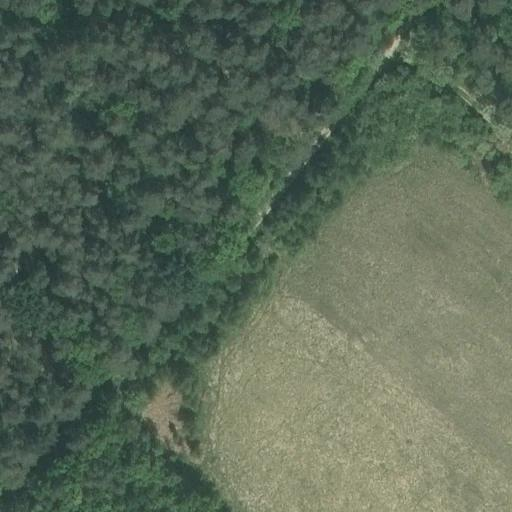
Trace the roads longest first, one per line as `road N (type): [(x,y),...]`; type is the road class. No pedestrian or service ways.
road 1 (track): [(0,496),(316,133)]
road 2 (track): [(153,0),(316,133)]
road 3 (track): [(396,35),(511,127)]
road 4 (track): [(316,133),(396,35)]
